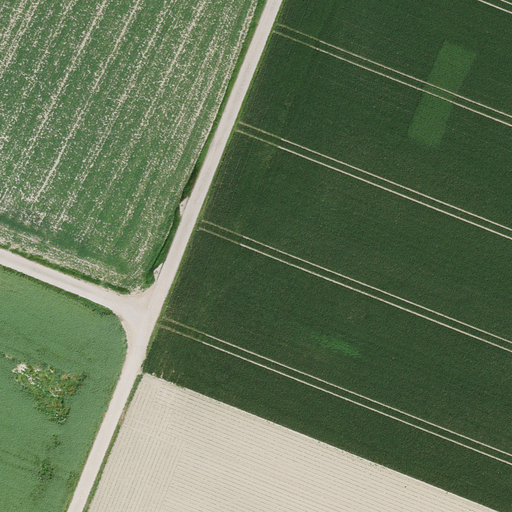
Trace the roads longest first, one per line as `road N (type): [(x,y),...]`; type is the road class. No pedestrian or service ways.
road 1 (track): [(76,511),(277,0)]
road 2 (track): [(0,256),(152,318)]
